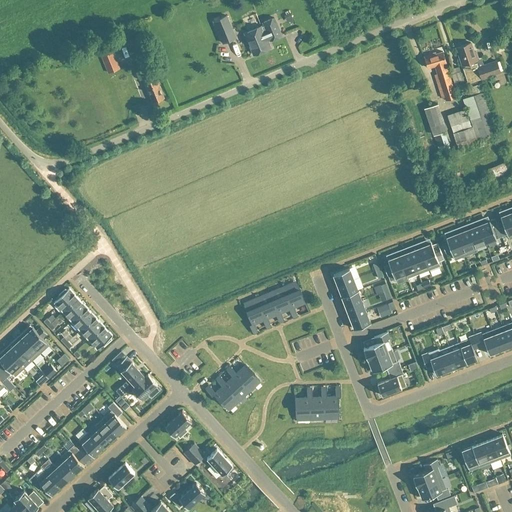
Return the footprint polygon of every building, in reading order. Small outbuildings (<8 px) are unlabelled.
[(213,20),(222,43),(236,37),(226,14),(213,20)] [(262,24),(244,31),(253,54),(270,47),(267,39),(270,38),(270,39),(281,35),(274,16),(262,21),(263,25),(262,26),(262,24)] [(130,35),(124,38),(126,44),(131,43),(132,39),(130,35)] [(474,52),(471,43),(457,48),(469,83),(476,81),(501,72),(497,61),(478,67),(476,60),(478,59),(476,52),(474,52)] [(120,68),(113,50),(100,55),(108,73),(120,68)] [(424,56),(427,67),(434,65),(437,73),(434,74),(442,97),(445,96),(446,99),(456,96),(445,62),(446,62),(443,52),(431,56),(431,54),(424,56)] [(466,87),(459,66),(450,68),(457,90),(466,87)] [(152,102),(163,97),(158,83),(159,83),(157,77),(145,82),(152,102)] [(481,83),(468,87),(471,95),(463,98),(477,138),(497,133),(484,91),(483,91),(481,83)] [(433,134),(434,134),(440,155),(451,152),(445,131),(447,130),(438,103),(424,108),(433,134)] [(465,108),(447,114),(457,147),(477,140),(472,126),(471,126),(465,108)] [(511,175),(505,160),(486,169),(493,184),(511,175)] [(511,237),(511,213),(511,211),(501,215),(500,215),(504,225),(498,227),(502,236),(507,234),(509,238),(511,237)] [(489,220),(478,224),(486,242),(496,238),(496,239),(497,239),(496,238),(502,236),(498,227),(495,217),(494,217),(494,218),(489,220),(489,219),(489,220)] [(478,224),(468,228),(475,246),(486,242),(478,224)] [(468,228),(457,232),(466,255),(477,251),(475,246),(468,228)] [(466,255),(457,232),(446,236),(448,241),(442,243),(446,253),(446,252),(451,250),(455,259),(466,255)] [(420,246),(429,269),(440,265),(436,256),(441,254),(442,254),(438,244),(438,245),(433,247),(431,241),(430,242),(431,242),(420,246)] [(420,246),(409,250),(418,273),(429,269),(420,246)] [(409,250),(398,255),(405,273),(407,278),(418,273),(409,250)] [(405,273),(398,255),(388,259),(388,258),(387,258),(389,264),(384,266),(384,265),(387,275),(388,275),(388,274),(393,272),(395,278),(395,277),(405,273)] [(349,267),(333,274),(337,285),(353,278),(349,267)] [(353,278),(337,285),(341,295),(357,289),(353,278)] [(297,282),(283,288),(291,307),(289,308),(292,315),(297,313),(294,306),(305,301),(297,282)] [(60,296),(54,301),(63,311),(78,297),(69,287),(67,290),(65,288),(58,294),(60,296)] [(283,288),(270,294),(278,312),(275,313),(279,321),(284,319),(281,311),(289,308),(291,307),(283,288)] [(341,296),(346,306),(362,300),(358,289),(358,288),(357,289),(341,295),(341,296)] [(270,294),(257,299),(264,318),(262,319),(266,326),(271,324),(267,316),(275,313),(278,312),(270,294)] [(78,297),(63,311),(71,320),(86,306),(78,297)] [(257,299),(244,305),(251,323),(249,324),(253,332),(258,330),(254,322),(262,319),(264,318),(257,299)] [(346,306),(350,317),(366,311),(362,300),(346,306)] [(377,307),(381,316),(391,312),(387,303),(377,307)] [(86,306),(71,320),(80,329),(95,315),(86,306)] [(370,321),(366,311),(350,317),(354,327),(353,328),(371,321),(370,321)] [(43,320),(47,325),(51,322),(55,318),(51,314),(47,318),(47,317),(43,320)] [(95,315),(80,329),(88,339),(103,325),(95,315)] [(511,320),(502,325),(510,346),(511,344),(511,320)] [(441,326),(443,331),(453,328),(451,323),(441,326)] [(24,334),(41,352),(49,344),(42,337),(46,333),(47,333),(40,325),(40,326),(36,330),(32,326),(24,334)] [(103,325),(88,339),(97,348),(103,343),(104,344),(111,338),(110,337),(112,334),(103,325)] [(502,325),(492,328),(500,349),(510,346),(502,325)] [(441,326),(436,328),(438,335),(444,333),(443,331),(441,326)] [(486,344),(489,353),(500,349),(492,328),(481,332),(481,331),(475,334),(480,346),(486,344)] [(363,348),(367,360),(368,359),(392,350),(388,338),(389,337),(387,331),(388,331),(374,336),(374,337),(374,336),(377,342),(363,347),(364,348),(363,348)] [(41,352),(24,334),(15,342),(32,360),(41,352)] [(469,338),(459,341),(467,363),(467,362),(477,358),(474,349),(480,346),(475,334),(468,336),(469,338)] [(467,363),(459,341),(448,345),(450,350),(456,366),(466,362),(467,363)] [(32,360),(15,342),(8,349),(24,367),(32,360)] [(24,367),(8,349),(0,355),(0,369),(7,377),(12,372),(15,376),(24,367)] [(368,359),(372,370),(386,365),(388,371),(401,367),(398,360),(397,361),(392,350),(368,359)] [(450,350),(440,354),(446,370),(456,366),(450,350)] [(63,352),(54,359),(59,366),(68,358),(63,352)] [(428,352),(421,354),(426,367),(432,365),(436,374),(446,370),(440,354),(430,357),(428,352)] [(126,355),(116,365),(135,385),(145,376),(126,355)] [(231,366),(227,370),(232,376),(234,374),(248,389),(259,379),(245,364),(236,372),(231,366)] [(390,378),(377,383),(382,395),(388,392),(388,393),(395,390),(394,390),(406,385),(402,374),(403,373),(401,367),(388,371),(390,378)] [(48,377),(44,373),(39,378),(43,382),(48,377)] [(145,376),(135,385),(132,388),(141,398),(157,383),(148,373),(145,376)] [(220,376),(216,379),(222,385),(223,384),(237,399),(248,389),(234,374),(232,376),(226,382),(220,376)] [(210,385),(206,389),(212,395),(213,394),(227,408),(237,399),(223,384),(222,385),(215,391),(210,385)] [(324,395),(325,416),(339,415),(338,395),(341,395),(340,386),(335,387),(335,395),(326,395),(324,395)] [(310,396),(311,416),(325,416),(324,395),(326,395),(326,387),(321,387),(321,395),(312,396),(310,396)] [(295,397),(295,417),(311,416),(310,396),(312,396),(312,388),(306,388),(307,396),(295,397)] [(120,394),(115,399),(124,409),(129,405),(120,394)] [(111,409),(103,417),(118,433),(126,425),(117,416),(122,411),(113,401),(108,406),(111,409)] [(34,414),(38,411),(34,404),(29,407),(34,414)] [(87,404),(81,409),(86,414),(91,409),(87,404)] [(191,420),(182,410),(165,425),(174,435),(177,433),(180,436),(187,430),(184,427),(191,420)] [(49,416),(45,420),(54,430),(58,426),(49,416)] [(103,417),(95,424),(98,428),(110,440),(118,433),(103,417)] [(94,424),(87,430),(87,431),(91,435),(102,447),(110,441),(98,428),(94,424)] [(91,435),(87,431),(79,439),(84,444),(79,449),(88,459),(93,454),(94,455),(102,447),(91,435)] [(510,454),(502,433),(502,434),(492,438),(500,458),(510,454)] [(500,458),(492,438),(482,442),(490,462),(500,458)] [(201,449),(194,442),(184,452),(190,459),(201,449)] [(490,462),(482,442),(472,445),(471,445),(472,446),(480,466),(490,462)] [(74,443),(60,456),(64,459),(75,472),(84,464),(84,465),(83,463),(88,459),(79,449),(74,443)] [(480,466),(472,446),(461,450),(469,470),(480,466)] [(222,474),(232,464),(217,448),(207,457),(222,474)] [(201,449),(190,459),(195,464),(205,454),(201,449)] [(31,455),(27,459),(31,464),(35,460),(31,455)] [(418,487),(442,478),(437,465),(439,465),(436,459),(437,458),(423,463),(423,464),(424,464),(426,469),(413,474),(413,475),(417,487),(418,487)] [(75,472),(64,459),(56,466),(68,479),(75,472)] [(53,462),(45,470),(60,486),(68,479),(56,466),(53,462)] [(125,462),(108,477),(118,487),(134,472),(125,462)] [(60,486),(45,470),(37,477),(33,474),(28,479),(38,489),(43,484),(52,494),(60,486)] [(503,473),(495,476),(496,477),(498,482),(498,483),(506,480),(503,473)] [(498,482),(496,477),(485,480),(488,486),(498,482)] [(418,487),(422,498),(435,493),(437,499),(450,494),(448,487),(446,488),(442,478),(418,487)] [(5,480),(0,484),(6,490),(11,486),(5,480)] [(219,484),(227,493),(231,489),(224,480),(219,484)] [(174,492),(169,496),(179,507),(183,502),(188,508),(205,492),(196,482),(179,497),(174,492)] [(100,490),(98,487),(88,497),(101,511),(104,511),(113,504),(106,496),(110,492),(104,486),(100,490)] [(16,502),(26,511),(25,511),(31,511),(38,505),(24,489),(14,499),(16,502)] [(141,495),(130,505),(135,509),(145,500),(141,495)] [(436,511),(432,511),(450,511),(449,506),(457,503),(454,495),(433,503),(436,511)] [(142,511),(150,505),(145,500),(135,509),(137,511),(142,511)] [(171,511),(161,501),(151,510),(152,511),(171,511)] [(16,502),(4,511),(25,511),(26,511),(16,502)]
